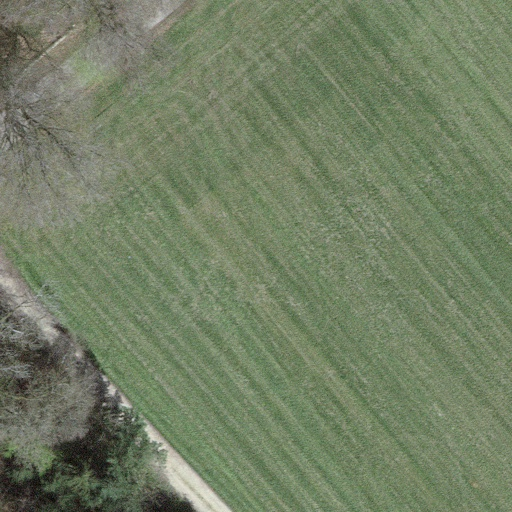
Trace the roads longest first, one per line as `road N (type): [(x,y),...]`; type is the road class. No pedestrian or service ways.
road 1 (track): [(0,275),(210,511)]
road 2 (track): [(180,0),(0,160)]
